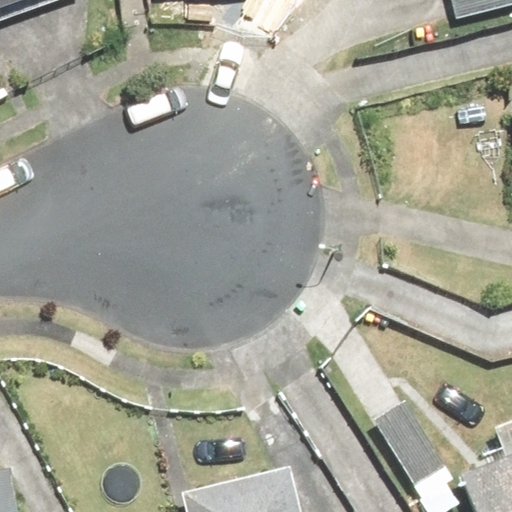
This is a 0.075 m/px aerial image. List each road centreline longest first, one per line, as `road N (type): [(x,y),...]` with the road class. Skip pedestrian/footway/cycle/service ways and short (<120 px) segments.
road 1 (unknown): [(410,152),(176,223)]
road 2 (residential): [(176,223),(0,270)]
